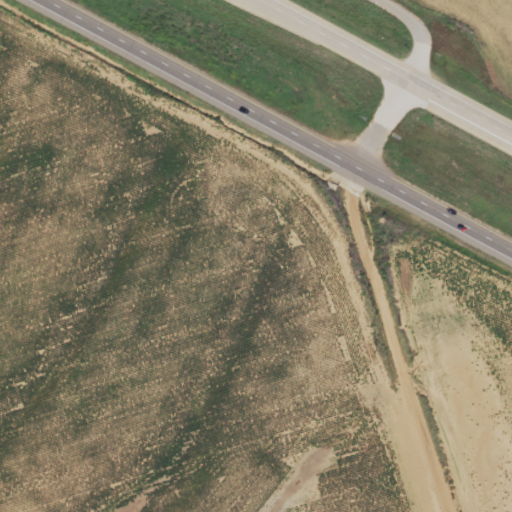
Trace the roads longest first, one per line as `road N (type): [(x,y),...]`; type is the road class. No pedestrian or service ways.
road 1 (trunk): [(40,0),(511,254)]
road 2 (residential): [(444,511),(352,208),(353,168),(408,86)]
road 3 (trunk): [(511,140),(248,0)]
